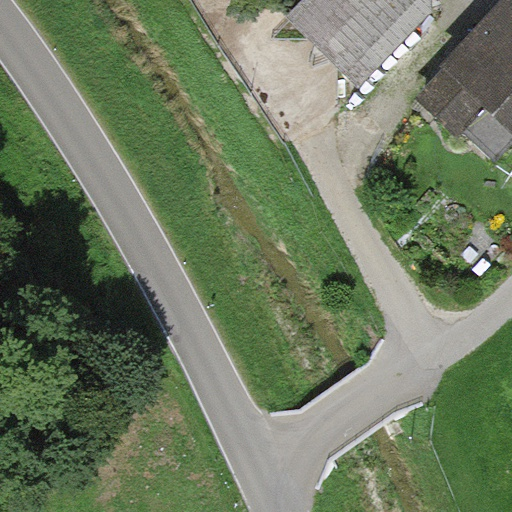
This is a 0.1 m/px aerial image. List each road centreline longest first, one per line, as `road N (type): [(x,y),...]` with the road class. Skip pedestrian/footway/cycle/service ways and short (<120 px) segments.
road 1 (unclassified): [(0,12),(115,178),(285,511)]
road 2 (track): [(209,0),(334,187),(427,359)]
road 3 (track): [(427,359),(269,477)]
